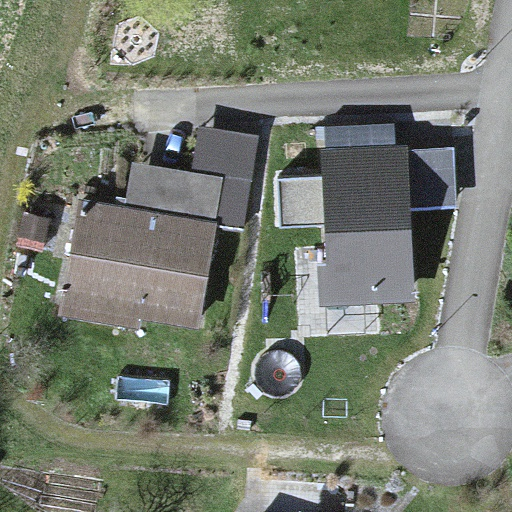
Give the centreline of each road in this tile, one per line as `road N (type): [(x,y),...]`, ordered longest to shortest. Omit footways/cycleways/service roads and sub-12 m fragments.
road 1 (track): [(447,413),(380,451),(100,431),(9,405),(0,393)]
road 2 (residential): [(511,43),(447,413)]
road 3 (track): [(0,204),(15,128),(76,0)]
